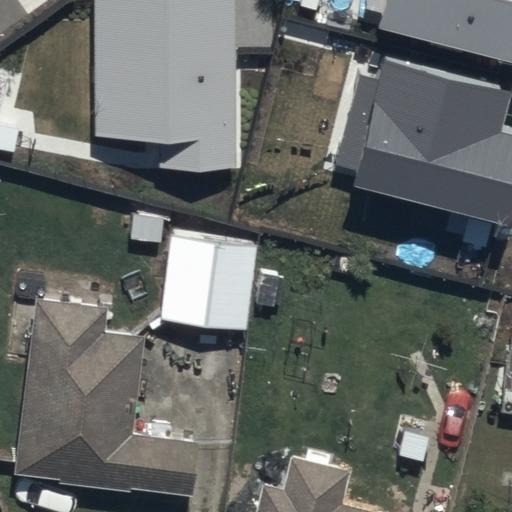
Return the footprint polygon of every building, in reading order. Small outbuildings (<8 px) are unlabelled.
[(95,0),(97,137),(160,136),(160,166),(239,166),(237,0),(95,0)] [(511,0),(379,0),(372,27),(511,63),(511,0)] [(509,90),(382,56),(348,182),(509,225),(511,213),(511,135),(498,132),(509,90)] [(255,230),(170,223),(162,310),(247,318),(255,230)] [(107,292),(36,286),(16,460),(58,465),(58,470),(129,478),(130,473),(191,480),(197,427),(134,420),(145,323),(104,318),(107,292)] [(511,313),(500,404),(511,405),(511,313)] [(286,470),(259,464),(248,511),(411,511),(413,505),(344,489),(352,454),(293,440),(286,470)]
